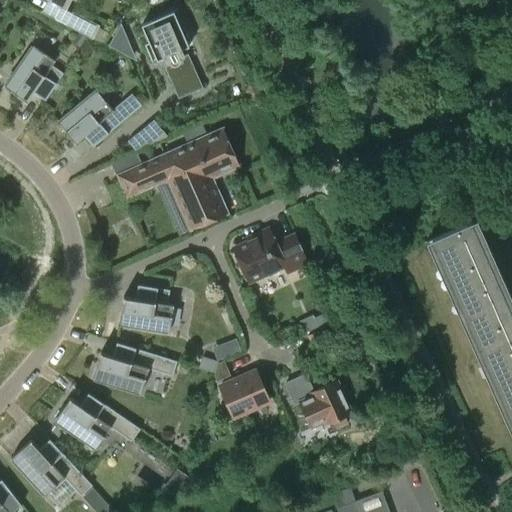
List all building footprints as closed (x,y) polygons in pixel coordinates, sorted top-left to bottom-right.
[(45,0),(49,2),(42,14),(64,25),(71,12),(66,9),(70,0),(45,0)] [(99,26),(71,12),(64,25),(92,40),(99,26)] [(151,21),(140,26),(156,61),(163,58),(165,64),(162,65),(168,78),(169,78),(174,88),(176,91),(180,93),(184,94),(187,94),(191,92),(194,89),(196,86),(197,82),(197,78),(192,68),(193,68),(187,54),(183,56),(181,50),(188,47),(175,17),(154,26),(151,21)] [(129,51),(120,29),(110,47),(127,56),(129,51)] [(76,32),(70,41),(79,47),(85,38),(76,32)] [(63,74),(51,66),(55,60),(33,45),(4,87),(26,103),(33,92),(44,100),(63,74)] [(131,94),(112,110),(96,90),(57,123),(74,143),(83,136),(92,146),(141,106),(131,94)] [(166,179),(189,230),(226,214),(210,178),(238,166),(222,129),(194,141),(193,140),(116,174),(126,197),(166,179)] [(511,300),(475,218),(425,241),(511,437),(511,300)] [(293,235),(274,243),(267,229),(258,233),(259,236),(232,248),(248,282),(283,266),(285,271),(305,262),(293,235)] [(137,285),(134,299),(122,297),(118,323),(168,331),(172,305),(166,304),(169,290),(137,285)] [(324,313),(313,318),(318,327),(328,322),(324,313)] [(312,347),(320,343),(315,332),(307,336),(312,347)] [(234,341),(223,346),(227,356),(239,352),(234,341)] [(115,343),(111,356),(99,352),(91,378),(140,393),(148,369),(171,376),(176,361),(115,343)] [(201,358),(197,369),(214,375),(218,364),(201,358)] [(223,360),(218,363),(218,364),(214,375),(216,381),(229,375),(223,360)] [(232,417),(268,401),(255,371),(219,387),(232,417)] [(336,380),(313,391),(306,376),(289,384),(298,402),(302,400),(313,423),(323,418),(324,422),(322,423),(324,425),(331,422),(335,429),(347,423),(343,416),(351,413),(350,410),(348,411),(335,384),(337,383),(336,380)] [(87,393),(79,405),(69,398),(54,420),(96,449),(110,428),(130,442),(139,429),(87,393)] [(56,439),(63,430),(56,426),(50,435),(56,439)] [(48,439),(38,449),(30,440),(10,458),(45,495),(63,478),(80,496),(91,486),(48,439)] [(0,479),(0,511),(11,511),(20,505),(0,479)] [(163,483),(157,491),(163,496),(174,491),(165,485),(163,483)] [(109,511),(111,510),(98,496),(89,504),(96,511),(109,511)] [(359,511),(355,501),(325,511),(359,511)]
